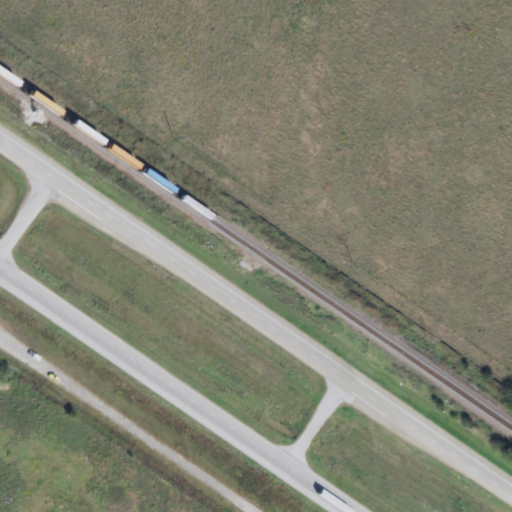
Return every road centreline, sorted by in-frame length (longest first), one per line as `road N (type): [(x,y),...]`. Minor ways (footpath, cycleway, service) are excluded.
road 1 (trunk): [(511,485),(58,171)]
road 2 (trunk): [(0,265),(350,511)]
road 3 (residential): [(0,327),(252,511)]
